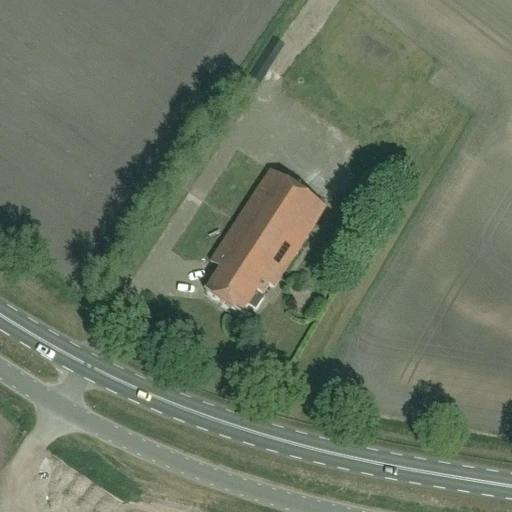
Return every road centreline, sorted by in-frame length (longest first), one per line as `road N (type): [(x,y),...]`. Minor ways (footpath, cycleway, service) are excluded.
road 1 (primary): [(511,485),(334,455),(186,411),(0,315)]
road 2 (unclassified): [(337,511),(209,477),(132,443),(0,359)]
